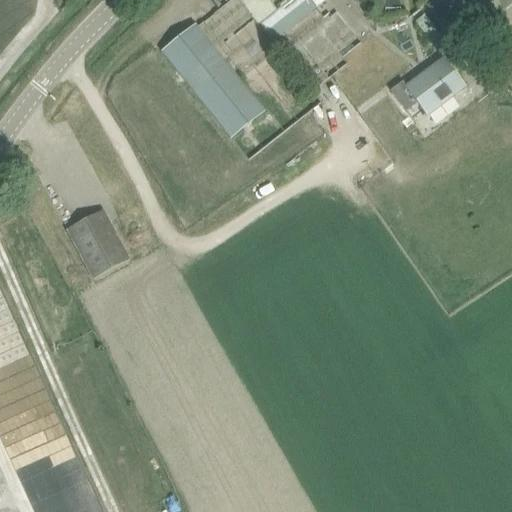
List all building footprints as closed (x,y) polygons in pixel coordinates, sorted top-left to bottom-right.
[(325,0),(309,0),(316,8),(326,1),(325,0)] [(450,37),(473,26),(459,0),(434,0),(431,1),(450,37)] [(471,0),(482,10),(490,0),(471,0)] [(350,62),(336,44),(352,31),(337,12),(293,46),(322,84),(350,62)] [(265,112),(195,25),(162,53),(231,140),(265,112)] [(444,59),(405,88),(416,102),(428,118),(467,89),(444,59)] [(404,111),(416,102),(405,88),(401,82),(389,91),(404,111)] [(103,211),(67,230),(94,280),(129,261),(103,211)] [(55,442),(14,453),(23,489),(49,482),(46,473),(62,469),(55,442)]
